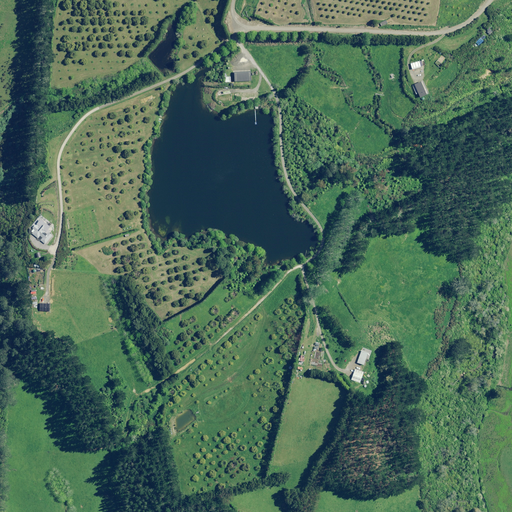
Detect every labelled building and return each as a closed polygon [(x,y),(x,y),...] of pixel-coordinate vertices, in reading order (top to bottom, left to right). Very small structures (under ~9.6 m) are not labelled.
[(484,41),(481,38),(476,43),(479,46),(484,41)] [(423,67),(422,61),(411,64),(412,70),(423,67)] [(252,81),(251,72),(234,72),(234,82),(252,81)] [(32,227),(33,229),(35,231),(32,234),(38,239),(40,236),(43,238),(41,241),(45,244),(52,236),(49,233),(50,231),(48,230),(50,227),(41,219),(39,221),(38,220),(32,227)] [(369,353),(362,351),(357,363),(364,366),(369,353)] [(364,373),(355,370),(351,380),(360,383),(364,373)]
